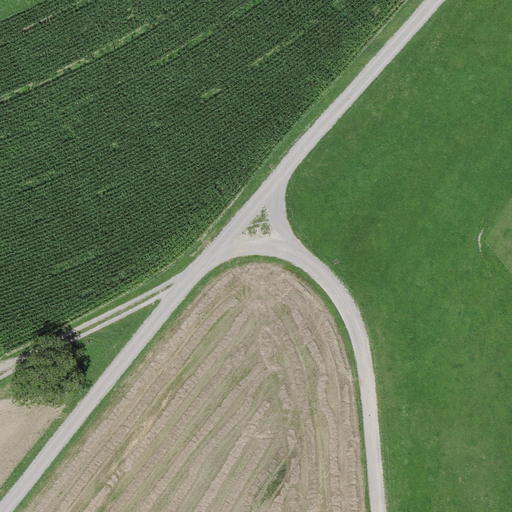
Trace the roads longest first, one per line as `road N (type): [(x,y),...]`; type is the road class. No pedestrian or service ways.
road 1 (track): [(381,511),(362,339),(346,304),(282,234),(272,206),(276,179),(436,0)]
road 2 (track): [(276,179),(2,511)]
road 3 (track): [(298,255),(254,245),(224,251),(0,373)]
